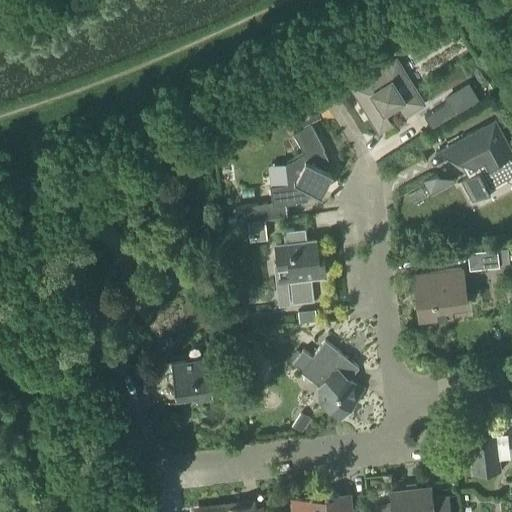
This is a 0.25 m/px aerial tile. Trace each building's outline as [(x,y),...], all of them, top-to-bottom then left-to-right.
[(423,104),(395,59),(350,87),(378,132),(379,131),(384,112),(396,104),(404,116),(423,104)] [(447,102),(440,106),(449,120),(480,101),(468,81),(444,96),(447,102)] [(511,151),(501,132),(495,119),(482,126),(449,144),(457,159),(472,163),(477,171),(461,180),(473,201),(490,191),(489,190),(507,180),(511,181),(511,151)] [(317,194),(329,171),(323,168),(328,159),(322,149),(324,148),(310,123),(292,132),(304,154),(286,163),(288,183),(269,186),(271,206),(295,203),(295,201),(306,200),(311,191),(317,194)] [(429,195),(456,181),(455,178),(435,174),(421,181),(429,195)] [(237,222),(267,218),(265,202),(235,206),(237,222)] [(249,241),(267,239),(266,224),(247,226),(249,241)] [(275,244),(278,273),(288,271),(292,303),(313,301),(311,277),(325,275),(322,254),(318,254),(316,240),(304,241),(303,234),(285,236),(285,243),(275,244)] [(469,269),(498,266),(496,248),(467,251),(469,269)] [(418,319),(452,315),(451,305),(466,303),(462,268),(413,274),(418,319)] [(316,320),(315,309),(297,311),(298,322),(316,320)] [(331,366),(341,353),(324,339),(311,356),(302,349),(292,362),(301,370),(300,371),(320,387),(318,389),(320,400),(340,416),(361,390),(331,366)] [(212,396),(211,384),(219,373),(208,365),(207,355),(171,360),(172,370),(164,381),(175,388),(176,396),(190,394),(190,390),(198,389),(199,398),(212,396)] [(511,457),(511,423),(508,424),(509,433),(494,435),(494,433),(469,436),(473,472),(498,469),(497,459),(511,457)] [(387,503),(374,505),(375,511),(454,511),(453,499),(448,499),(447,497),(432,499),(430,486),(390,490),(386,491),(387,503)] [(340,511),(339,495),(292,500),(292,511),(340,511)]
